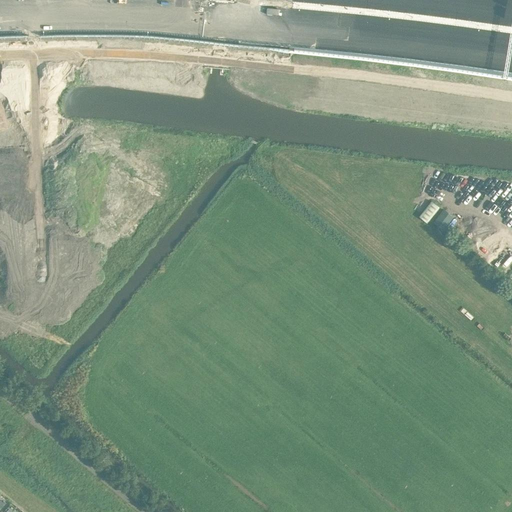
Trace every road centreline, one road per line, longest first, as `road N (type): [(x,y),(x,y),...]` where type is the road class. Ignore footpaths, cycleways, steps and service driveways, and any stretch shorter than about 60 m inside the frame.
road 1 (motorway): [(161,14),(511,50)]
road 2 (motorway): [(0,27),(161,14)]
road 3 (motorway): [(0,11),(161,14)]
